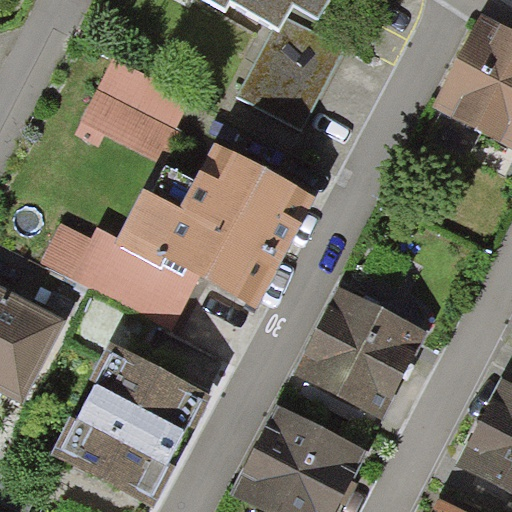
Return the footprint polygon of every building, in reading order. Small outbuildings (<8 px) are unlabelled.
[(242,100),(306,133),(347,52),(291,24),(294,19),(318,31),(334,0),(206,0),(221,8),(225,0),(279,28),(242,100)] [(442,114),(511,149),(511,39),(486,27),(442,114)] [(83,126),(165,164),(191,108),(157,93),(162,83),(113,61),(83,126)] [(197,289),(248,314),(305,199),(222,158),(192,218),(151,197),(124,253),(197,289)] [(40,266),(72,283),(94,241),(63,224),(40,266)] [(173,336),(197,289),(124,253),(95,238),(94,241),(72,283),(173,336)] [(0,401),(2,398),(28,411),(68,333),(0,298),(0,401)] [(296,386),(382,426),(423,340),(337,300),(296,386)] [(56,469),(141,511),(194,405),(110,362),(56,469)] [(463,477),(511,499),(511,395),(503,392),(463,477)] [(338,511),(365,462),(275,416),(225,511),(224,511),(338,511)]
